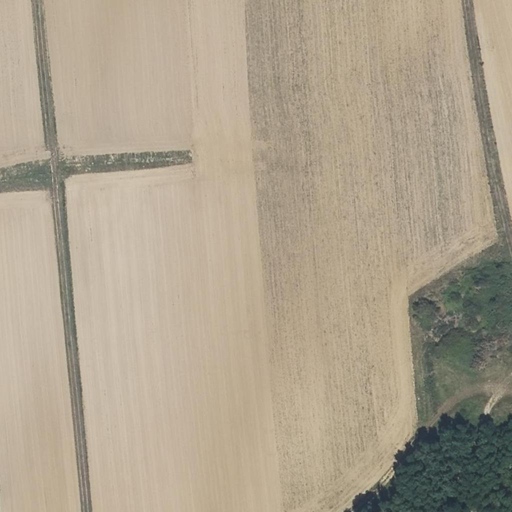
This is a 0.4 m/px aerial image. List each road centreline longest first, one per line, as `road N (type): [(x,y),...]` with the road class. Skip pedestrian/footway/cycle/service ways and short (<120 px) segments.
road 1 (track): [(88,511),(36,0)]
road 2 (track): [(511,233),(468,0)]
road 3 (track): [(495,396),(479,390),(453,400),(363,511)]
road 4 (track): [(475,511),(460,464),(511,373)]
